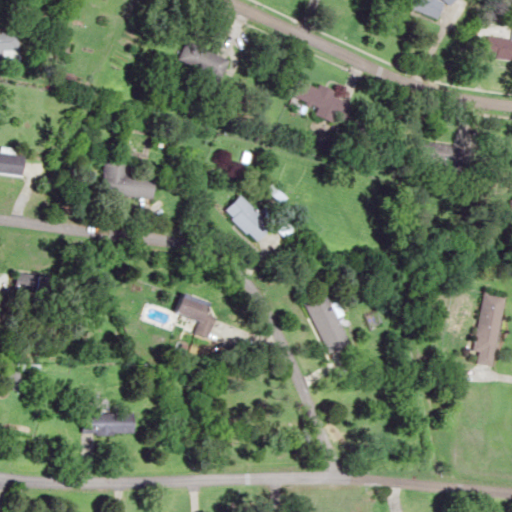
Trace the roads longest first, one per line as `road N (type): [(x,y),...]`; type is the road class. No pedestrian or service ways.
road 1 (residential): [(511,489),(334,477),(0,475)]
road 2 (residential): [(334,477),(270,329),(243,283),(212,257),(173,243),(0,220)]
road 3 (residential): [(511,105),(390,77),(221,0)]
